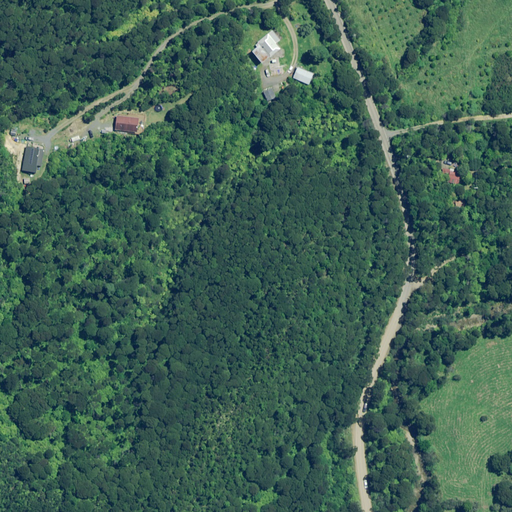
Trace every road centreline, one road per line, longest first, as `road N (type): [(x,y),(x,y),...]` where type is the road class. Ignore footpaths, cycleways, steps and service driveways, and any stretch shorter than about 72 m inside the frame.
road 1 (unclassified): [(365,511),(355,410),(405,260),(379,133),(325,0)]
road 2 (track): [(379,133),(511,115)]
